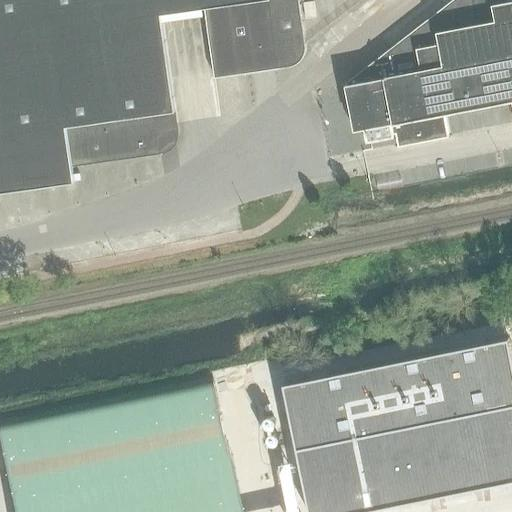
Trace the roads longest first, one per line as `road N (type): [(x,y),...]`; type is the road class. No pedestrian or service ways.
road 1 (unclassified): [(0,245),(100,226),(204,191)]
road 2 (unclassified): [(285,98),(410,0)]
road 3 (unclassified): [(204,191),(285,98)]
